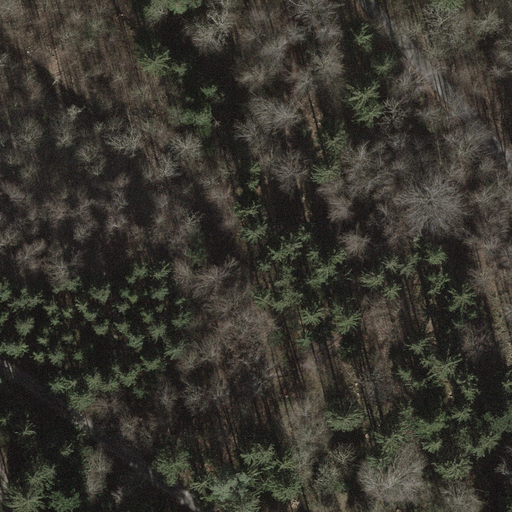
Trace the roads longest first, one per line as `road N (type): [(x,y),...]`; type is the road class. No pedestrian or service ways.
road 1 (track): [(194,511),(86,423),(0,368)]
road 2 (track): [(511,160),(371,0)]
